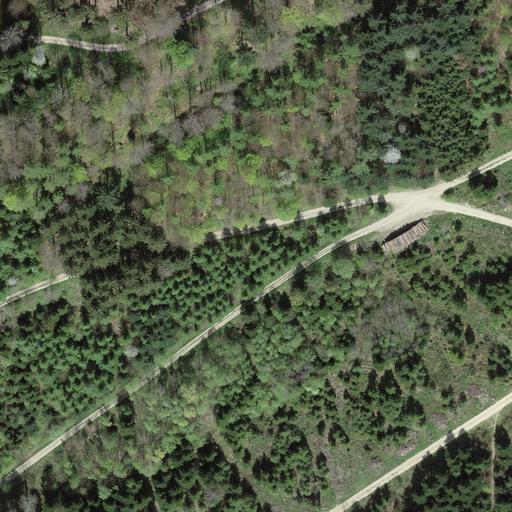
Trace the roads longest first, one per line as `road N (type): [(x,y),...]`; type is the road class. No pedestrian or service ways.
road 1 (track): [(511,158),(429,192),(327,251),(0,480)]
road 2 (track): [(0,306),(126,257),(361,207),(418,198),(511,218)]
road 3 (track): [(0,46),(49,39),(117,47),(213,0)]
road 4 (track): [(511,399),(338,511)]
